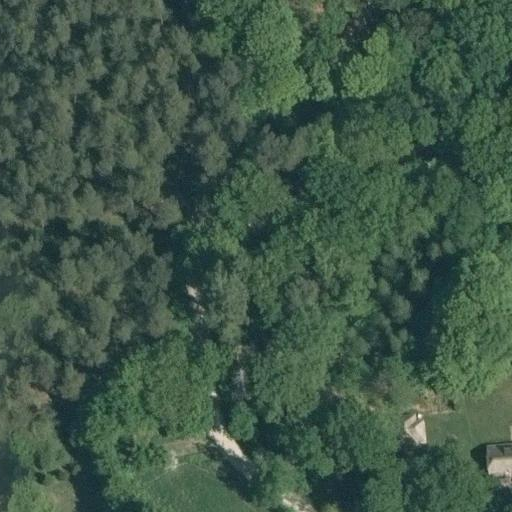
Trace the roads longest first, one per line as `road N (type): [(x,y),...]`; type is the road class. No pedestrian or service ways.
road 1 (unclassified): [(307,511),(240,464),(214,431),(206,259),(249,223),(321,193),(511,156)]
road 2 (track): [(206,259),(209,79),(185,0)]
